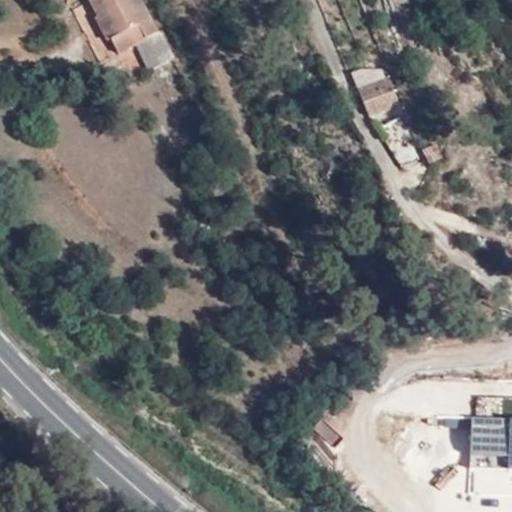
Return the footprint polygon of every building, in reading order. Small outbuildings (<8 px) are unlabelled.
[(87,0),(85,1),(112,54),(155,31),(138,0),(87,0)] [(359,74),(363,85),(378,80),(375,69),(359,74)] [(378,80),(363,85),(369,105),(399,95),(392,76),(378,80)] [(399,165),(437,154),(434,145),(416,150),(413,140),(393,146),(399,165)] [(511,416),(469,415),(467,459),(511,460),(511,416)]
